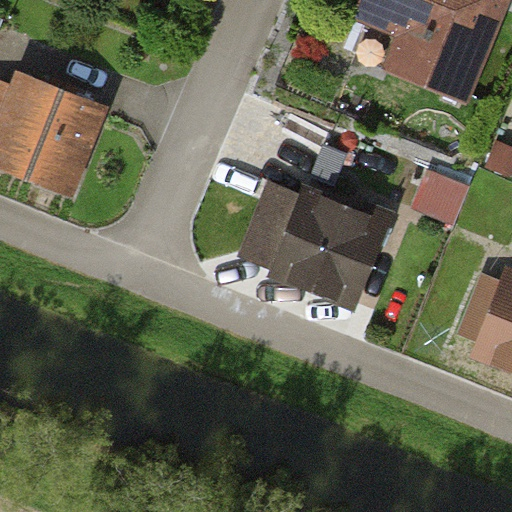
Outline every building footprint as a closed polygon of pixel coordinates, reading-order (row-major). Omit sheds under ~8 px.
[(511,101),(511,0),(408,0),(397,33),(430,44),(415,84),(507,116),(511,101)] [(56,79),(15,167),(105,209),(147,121),(56,79)] [(491,193),(442,180),(431,218),(481,231),(491,193)] [(437,225),(330,190),(298,290),(405,324),(437,225)] [(511,333),(496,373),(511,379),(511,333)]
